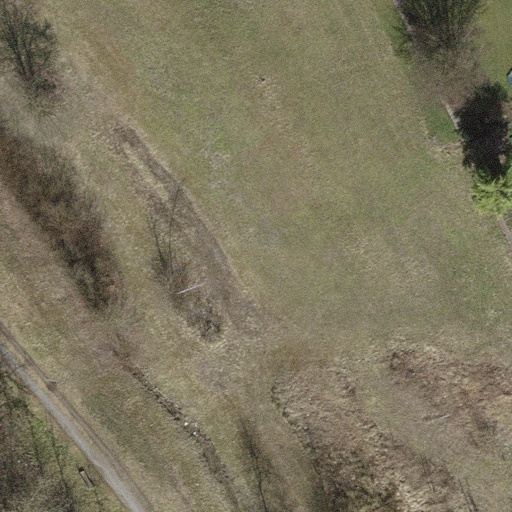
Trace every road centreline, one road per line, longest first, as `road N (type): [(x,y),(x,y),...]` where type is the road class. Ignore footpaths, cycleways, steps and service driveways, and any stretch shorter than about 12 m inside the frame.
road 1 (track): [(17,0),(274,349)]
road 2 (track): [(0,337),(144,511)]
